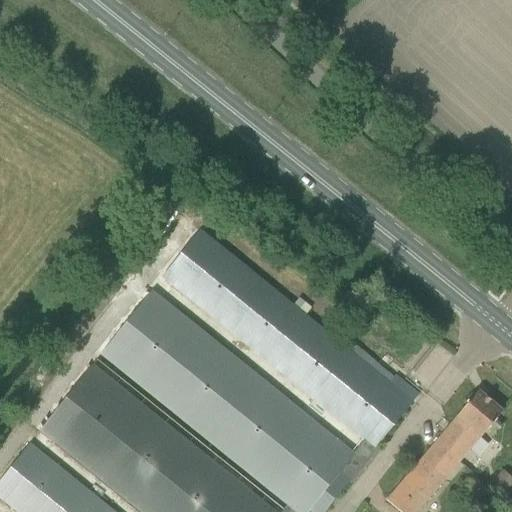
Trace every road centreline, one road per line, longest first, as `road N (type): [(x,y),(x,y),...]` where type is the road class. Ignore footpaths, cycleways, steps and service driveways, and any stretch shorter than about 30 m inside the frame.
road 1 (primary): [(493,319),(94,0)]
road 2 (unclassified): [(511,249),(238,0)]
